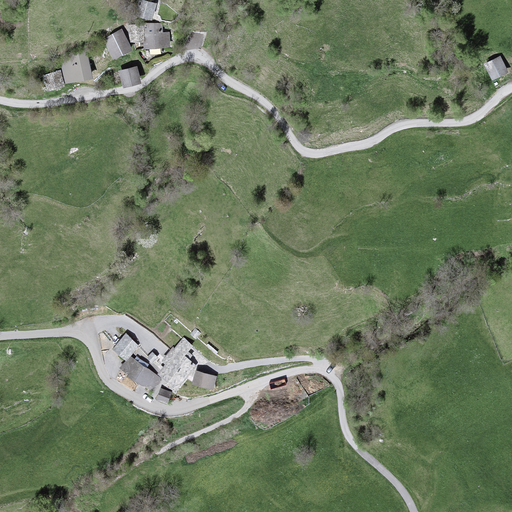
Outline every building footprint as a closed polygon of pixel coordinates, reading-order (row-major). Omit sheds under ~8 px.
[(158,4),(144,1),(140,17),(154,20),(158,4)] [(143,24),(129,26),(132,44),(145,42),(143,24)] [(146,27),(148,51),(174,49),(173,34),(164,35),(163,26),(146,27)] [(122,31),(105,40),(116,60),(133,51),(122,31)] [(64,60),(68,81),(93,76),(89,56),(64,60)] [(486,64),(493,79),(507,73),(500,58),(486,64)] [(120,71),(122,84),(140,81),(138,68),(120,71)] [(137,346),(123,335),(111,348),(125,360),(137,346)] [(195,347),(184,339),(161,367),(165,370),(161,375),(180,390),(199,367),(187,358),(195,347)] [(164,381),(130,359),(122,372),(156,394),(164,381)] [(220,376),(198,371),(194,383),(217,389),(220,376)] [(173,395),(161,390),(158,400),(170,404),(173,395)]
